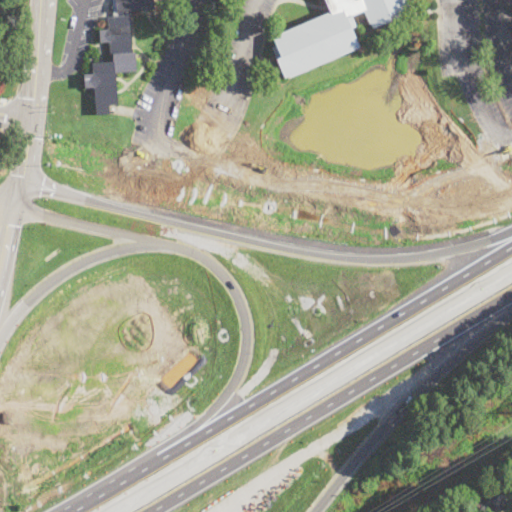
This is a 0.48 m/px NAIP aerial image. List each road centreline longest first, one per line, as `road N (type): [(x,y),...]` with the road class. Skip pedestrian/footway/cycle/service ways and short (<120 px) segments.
road 1 (motorway): [(15,198),(48,216),(189,250),(212,262),(242,305),(246,348),(232,385),(102,493)]
road 2 (motorway): [(511,230),(479,244),(375,258),(288,247),(42,189),(15,198)]
road 3 (motorway): [(511,244),(102,493)]
road 4 (motorway): [(144,511),(511,290)]
road 5 (motorway): [(323,511),(511,296)]
road 6 (motorway): [(0,338),(30,300),(81,263),(162,244)]
road 7 (secondary): [(28,121),(0,269)]
road 8 (secondary): [(39,0),(28,121)]
